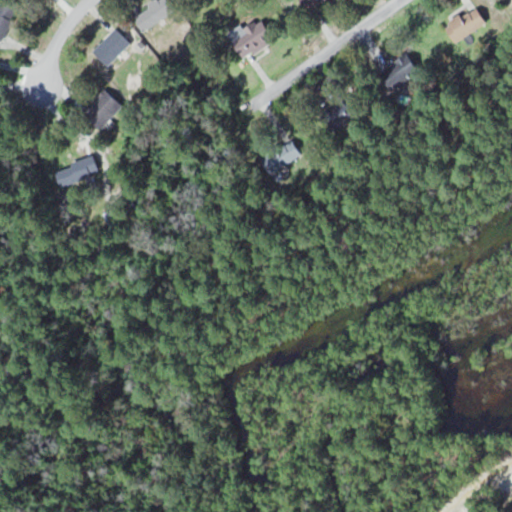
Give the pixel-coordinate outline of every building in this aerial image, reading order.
[(156,0),(137,18),(149,32),(176,7),(169,0),(156,0)] [(303,0),(310,10),(325,0),(303,0)] [(488,24),(481,9),(447,24),(455,40),(488,24)] [(236,36),(243,56),(277,42),(269,23),(236,36)] [(133,43),(118,27),(95,50),(110,65),(133,43)] [(421,70),(408,52),(381,72),(394,90),(421,70)] [(84,110),(103,128),(125,106),(107,87),(84,110)] [(353,102),(330,109),(335,126),(358,120),(353,102)] [(261,155),(272,173),(303,154),(292,135),(261,155)] [(57,168),(62,185),(101,173),(96,156),(57,168)] [(113,230),(125,222),(113,203),(100,211),(113,230)]
